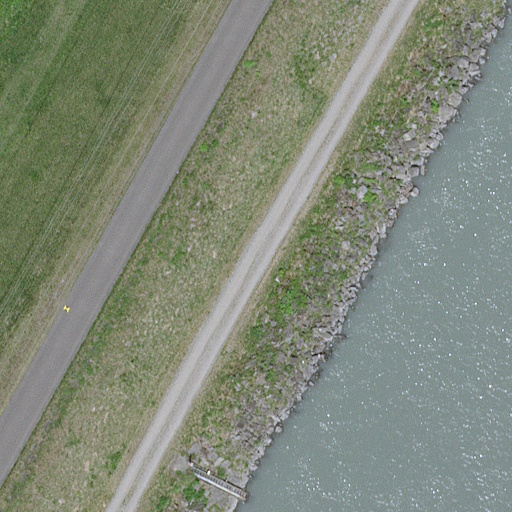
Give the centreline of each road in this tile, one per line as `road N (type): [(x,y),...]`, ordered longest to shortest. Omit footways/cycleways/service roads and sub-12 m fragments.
road 1 (track): [(400,0),(115,511)]
road 2 (track): [(257,0),(0,459)]
